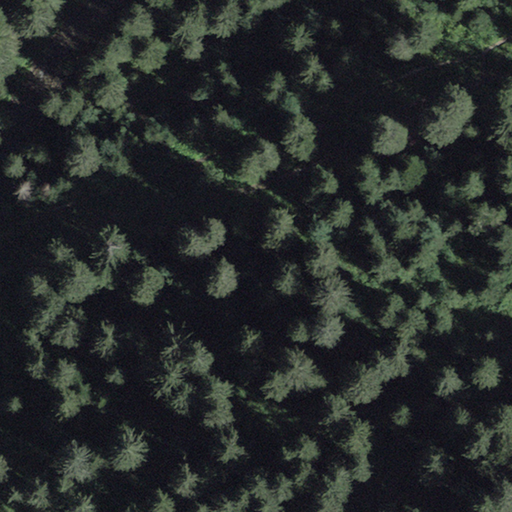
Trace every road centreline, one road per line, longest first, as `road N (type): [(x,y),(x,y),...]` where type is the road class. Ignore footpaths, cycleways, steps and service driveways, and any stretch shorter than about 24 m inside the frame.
road 1 (track): [(0,241),(218,199),(303,173)]
road 2 (track): [(497,72),(386,115),(303,173)]
